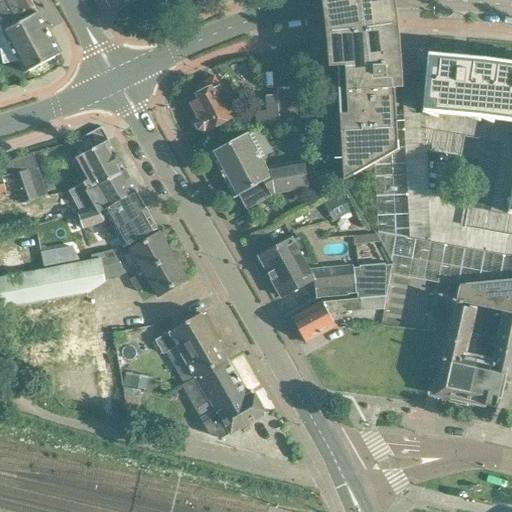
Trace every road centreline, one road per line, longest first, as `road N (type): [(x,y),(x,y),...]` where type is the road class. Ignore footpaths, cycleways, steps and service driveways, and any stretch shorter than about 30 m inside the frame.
road 1 (tertiary): [(330,452),(114,80)]
road 2 (tertiary): [(114,80),(284,11)]
road 3 (residential): [(345,481),(180,451)]
road 4 (residential): [(459,457),(390,447),(330,452)]
road 5 (tertiary): [(0,126),(114,80)]
